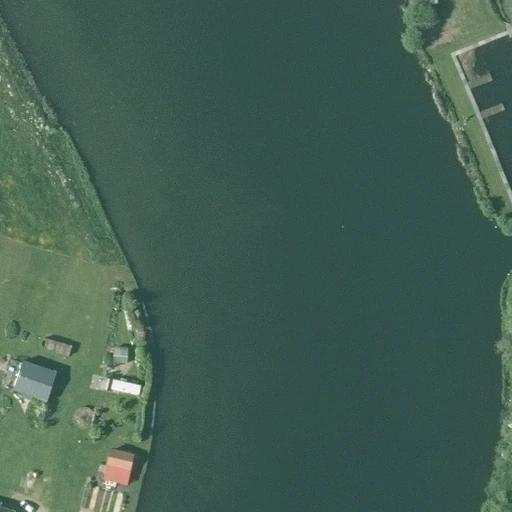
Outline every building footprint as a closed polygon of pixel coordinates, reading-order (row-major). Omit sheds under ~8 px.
[(128,349),(114,348),(113,364),(126,365),(128,349)] [(12,391),(46,403),(56,373),(22,362),(12,391)] [(111,380),(103,378),(100,390),(109,392),(111,380)] [(140,388),(112,381),(110,390),(137,397),(140,388)] [(135,457),(110,451),(106,466),(131,473),(135,457)]
